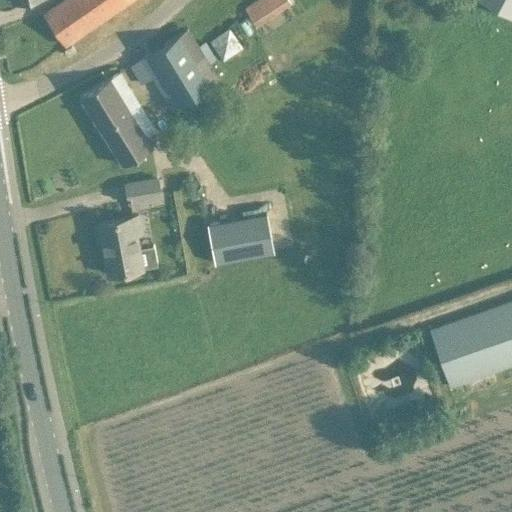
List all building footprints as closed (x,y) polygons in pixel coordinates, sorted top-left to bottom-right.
[(128,0),(61,0),(43,13),(65,44),(128,0)] [(256,0),(245,8),(256,25),(291,2),(289,0),(256,0)] [(232,26),(212,39),(225,59),(245,46),(232,26)] [(141,57),(142,57),(131,64),(142,83),(153,76),(173,108),(219,80),(207,61),(215,56),(206,41),(198,46),(187,29),(141,57)] [(406,40),(382,42),(384,60),(408,58),(406,40)] [(111,75),(80,93),(122,163),(153,144),(111,75)] [(130,201),(161,195),(158,178),(127,184),(130,201)] [(207,222),(215,262),(274,251),(267,211),(207,222)] [(142,232),(138,214),(99,221),(109,273),(157,264),(153,246),(139,249),(136,233),(142,232)] [(447,385),(511,362),(511,298),(427,328),(447,385)]
